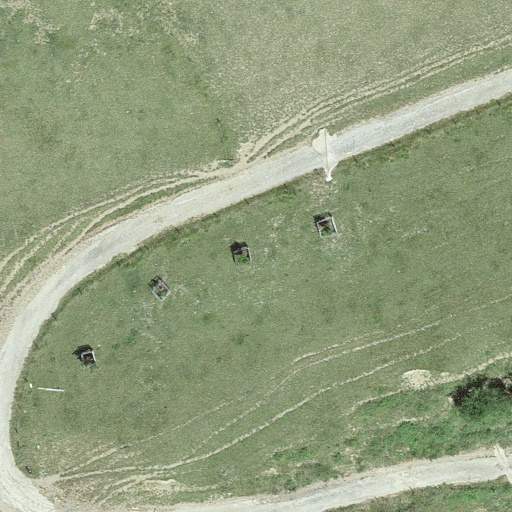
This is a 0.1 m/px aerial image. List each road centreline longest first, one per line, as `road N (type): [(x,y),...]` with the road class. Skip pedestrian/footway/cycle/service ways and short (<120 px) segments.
road 1 (unclassified): [(511,77),(115,236),(53,280),(0,339)]
road 2 (unclassified): [(244,511),(511,463)]
